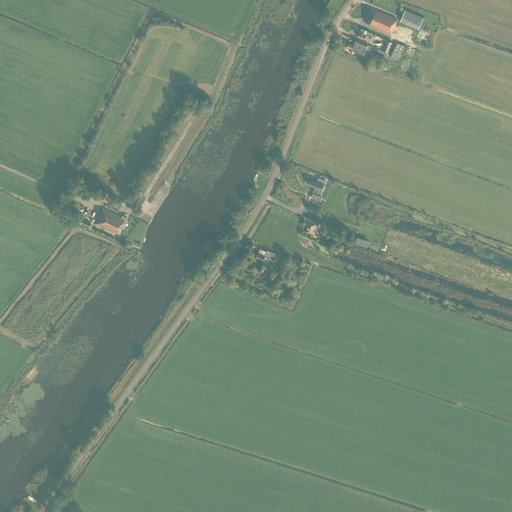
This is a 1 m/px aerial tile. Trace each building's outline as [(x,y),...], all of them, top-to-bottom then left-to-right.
[(397,19),(370,8),(364,22),(391,34),(396,24),(395,23),(397,19)] [(423,18),(405,10),(400,21),(418,29),(423,18)] [(357,36),(364,39),(369,42),(371,38),(359,32),(357,36)] [(353,45),(349,43),(347,47),(350,48),(349,51),(353,52),(354,50),(364,55),(368,45),(355,39),(353,45)] [(382,50),(387,53),(392,43),(387,40),(385,43),(382,50)] [(390,57),(398,61),(404,46),(396,42),(390,57)] [(386,53),(378,49),(377,51),(383,54),(382,57),(384,58),(386,53)] [(408,64),(411,53),(405,51),(402,62),(408,64)] [(317,181),(309,178),(307,184),(315,187),(311,197),(317,199),(324,180),(318,178),(317,181)] [(77,207),(64,201),(61,206),(75,212),(77,207)] [(317,214),(320,208),(314,205),(311,212),(317,214)] [(122,215),(121,217),(103,208),(101,213),(100,212),(95,224),(114,233),(114,232),(119,234),(127,218),(122,215)] [(315,224),(308,222),(305,231),(312,234),(314,229),(317,230),(318,226),(315,225),(315,224)] [(260,249),(258,252),(256,257),(263,260),(262,263),(261,262),(259,267),(264,269),(266,264),(265,264),(266,261),(266,262),(269,255),(274,257),(275,254),(266,250),(266,251),(260,249)]
